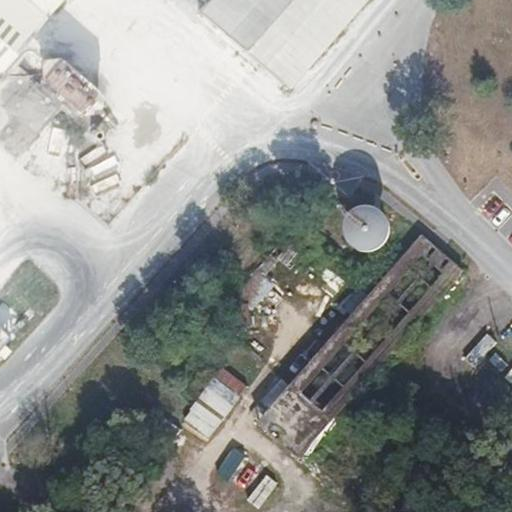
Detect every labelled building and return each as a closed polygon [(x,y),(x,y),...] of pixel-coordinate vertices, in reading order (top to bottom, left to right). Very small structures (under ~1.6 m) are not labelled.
[(0,0),(0,151),(2,154),(53,95),(0,48),(0,45),(38,0),(0,0)] [(221,0),(295,61),(345,0),(221,0)] [(402,214),(394,212),(386,212),(379,215),(372,220),(368,227),(366,235),(367,243),(370,250),(375,256),(382,260),(391,262),(399,261),(407,257),(412,250),(416,242),(416,234),(414,226),(409,219),(402,214)] [(0,264),(6,260),(10,252),(13,244),(12,236),(9,228),(4,221),(0,218),(0,264)] [(356,319),(372,299),(356,285),(339,305),(356,319)] [(248,323),(246,298),(222,301),(224,326),(248,323)] [(483,339),(469,360),(480,368),(494,347),(483,339)] [(266,425),(294,389),(279,377),(250,413),(266,425)] [(218,439),(240,393),(212,379),(189,425),(218,439)] [(232,484),(251,459),(237,449),(219,474),(232,484)] [(249,499),(261,510),(281,485),(269,475),(249,499)]
